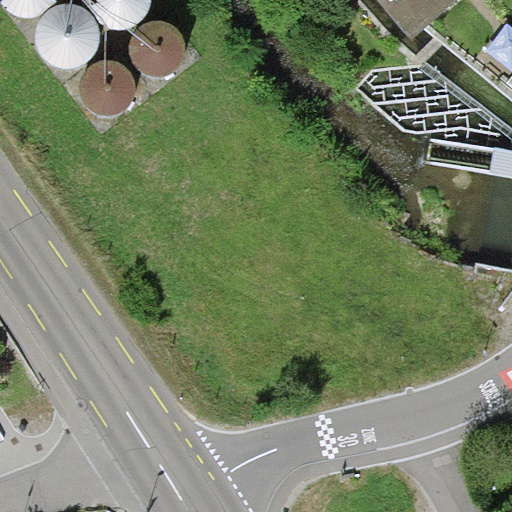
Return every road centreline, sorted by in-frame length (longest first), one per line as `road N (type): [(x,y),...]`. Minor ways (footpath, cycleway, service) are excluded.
road 1 (residential): [(192,487),(260,456),(432,414),(511,372)]
road 2 (primary): [(150,428),(0,213)]
road 3 (residential): [(0,506),(75,478),(150,428)]
